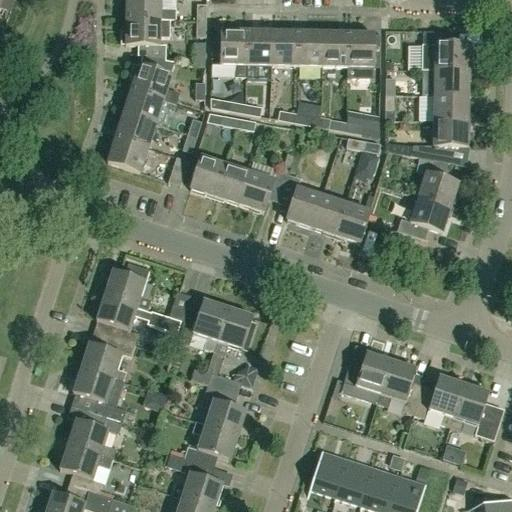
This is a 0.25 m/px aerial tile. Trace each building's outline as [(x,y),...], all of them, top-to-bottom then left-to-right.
[(158,22),(158,0),(125,0),(125,22),(158,22)] [(196,6),(196,23),(205,23),(205,6),(196,6)] [(158,47),(158,41),(169,41),(169,23),(158,23),(158,22),(125,22),(125,46),(137,47),(137,59),(140,60),(165,64),(165,47),(158,47)] [(205,39),(205,23),(196,23),(196,38),(205,39)] [(246,67),(247,33),(221,32),(220,67),(235,67),(235,81),(246,81),(246,67)] [(271,67),(272,33),(247,33),(246,67),(271,67)] [(296,68),(297,34),(272,33),(271,67),(296,68)] [(321,68),(322,34),(297,34),(296,68),(321,68)] [(346,69),(347,35),(322,34),(321,68),(346,69)] [(371,35),(347,35),(346,69),(371,69),(371,35)] [(451,36),(425,36),(424,47),(433,47),(433,73),(466,73),(466,48),(451,48),(451,36)] [(170,79),(165,77),(169,65),(165,64),(140,60),(137,69),(133,68),(129,79),(134,81),(129,94),(176,108),(179,97),(165,93),(170,79)] [(177,74),(196,73),(196,64),(176,66),(177,74)] [(465,99),(466,73),(433,73),(432,98),(465,99)] [(384,82),(383,97),(392,97),(392,82),(384,82)] [(194,100),(203,101),(203,85),(195,85),(194,100)] [(154,128),(161,104),(175,109),(176,108),(129,94),(122,118),(154,128)] [(392,112),(392,97),(383,97),(383,112),(392,112)] [(465,124),(465,99),(432,98),(431,123),(465,124)] [(243,115),(245,107),(228,104),(210,101),(210,109),(243,115)] [(298,106),(296,117),(295,117),(293,125),(320,130),(320,122),(311,120),(313,109),(298,106)] [(259,110),(245,107),(243,115),(258,118),(259,110)] [(293,125),(295,117),(278,114),(276,122),(293,125)] [(146,152),(154,128),(122,118),(114,142),(146,152)] [(237,130),(238,122),(221,119),(220,127),(237,130)] [(253,125),(238,122),(237,130),(251,133),(253,125)] [(343,134),(344,126),(320,122),(320,130),(343,134)] [(194,141),(199,126),(191,123),(186,138),(194,141)] [(464,150),(465,124),(431,123),(431,148),(420,148),(385,147),(385,154),(446,165),(449,149),(464,150)] [(360,129),(344,126),(343,134),(358,137),(360,129)] [(189,157),(194,141),(186,138),(181,154),(189,157)] [(138,177),(146,152),(114,142),(106,167),(138,177)] [(361,152),(362,145),(346,142),(345,150),(360,153),(361,152)] [(374,168),(376,156),(377,148),(362,145),(361,152),(360,153),(362,154),(358,165),(374,168)] [(444,182),(446,165),(385,154),(384,163),(416,172),(425,175),(417,200),(448,209),(455,185),(444,182)] [(277,207),(293,159),(287,157),(280,177),(275,176),(276,173),(253,165),(249,178),(247,177),(237,209),(261,217),(266,204),(277,207)] [(308,232),(318,200),(295,193),(297,183),(287,180),(294,159),(293,159),(277,207),(289,211),(285,224),(308,232)] [(175,162),(168,187),(179,190),(186,165),(175,162)] [(214,201),(224,170),(200,162),(189,193),(214,201)] [(237,209),(247,177),(224,170),(214,201),(237,209)] [(333,240),(343,208),(318,200),(308,232),(333,240)] [(440,234),(448,209),(417,200),(409,224),(400,221),(396,232),(422,241),(426,229),(440,234)] [(367,216),(343,208),(333,240),(357,247),(367,216)] [(139,302),(144,287),(149,273),(124,265),(120,279),(111,276),(103,300),(146,314),(149,305),(139,302)] [(181,325),(189,301),(176,297),(168,321),(181,325)] [(146,316),(146,314),(103,300),(95,325),(97,325),(93,337),(133,350),(137,338),(129,336),(136,313),(146,316)] [(212,355),(226,313),(189,301),(181,325),(176,343),(188,347),(191,339),(206,343),(203,352),(212,355)] [(251,321),(226,313),(212,355),(224,359),(227,350),(240,354),(251,321)] [(130,361),(133,350),(93,337),(89,349),(88,348),(80,373),(122,386),(126,376),(116,373),(121,359),(130,361)] [(375,407),(389,365),(364,357),(359,370),(347,367),(338,396),(350,400),(353,391),(369,396),(366,404),(375,407)] [(412,419),(421,390),(409,386),(413,373),(389,365),(375,407),(386,411),(389,403),(403,407),(400,416),(412,419)] [(105,408),(110,393),(119,396),(122,386),(80,373),(71,398),(94,405),(91,416),(120,426),(124,414),(105,408)] [(210,378),(207,389),(236,398),(239,387),(210,378)] [(448,431),(462,389),(436,380),(432,393),(421,390),(412,419),(423,423),(426,415),(440,419),(438,428),(448,431)] [(231,411),(236,398),(207,389),(203,402),(211,404),(204,428),(195,425),(194,426),(237,440),(244,415),(231,411)] [(492,445),(501,416),(482,410),(487,396),(462,389),(448,431),(458,434),(461,426),(475,430),(473,439),(492,445)] [(117,437),(120,426),(91,416),(87,428),(74,424),(66,449),(113,463),(116,453),(104,449),(108,435),(117,437)] [(229,464),(237,440),(194,426),(191,436),(200,439),(195,453),(187,450),(183,462),(212,471),(216,460),(229,464)] [(93,484),(97,469),(109,473),(113,463),(66,449),(59,473),(71,477),(68,489),(97,498),(101,487),(93,484)] [(334,502),(346,464),(320,456),(308,494),(334,502)] [(208,483),(212,471),(183,462),(170,458),(166,470),(188,477),(183,490),(174,488),(171,498),(180,501),(213,511),(221,488),(208,483)] [(360,510),(372,472),(346,464),(334,502),(360,510)] [(365,511),(387,511),(397,480),(372,472),(360,510),(365,511)] [(225,477),(222,488),(237,492),(240,481),(225,477)] [(415,511),(423,488),(397,480),(387,511),(415,511)] [(108,511),(112,503),(97,498),(68,489),(64,501),(51,496),(45,511),(108,511)] [(213,511),(180,501),(176,511),(213,511)] [(472,511),(511,511),(511,509),(511,503),(472,511)]
